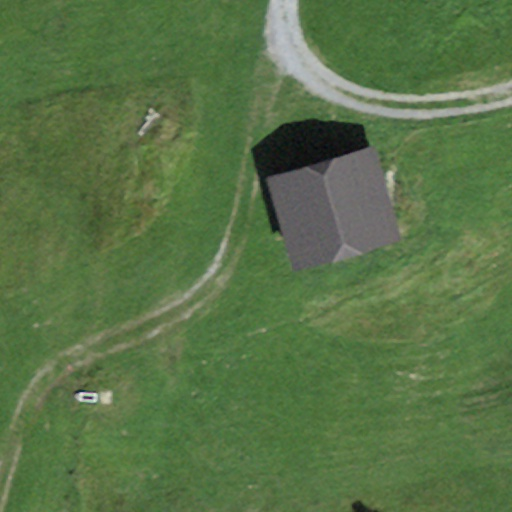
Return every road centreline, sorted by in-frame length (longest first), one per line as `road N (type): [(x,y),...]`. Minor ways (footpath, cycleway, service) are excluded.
road 1 (track): [(0,511),(23,421),(58,363),(207,282),(242,210),(292,48)]
road 2 (track): [(511,90),(488,98),(388,99),(313,77),(292,48),(290,0)]
